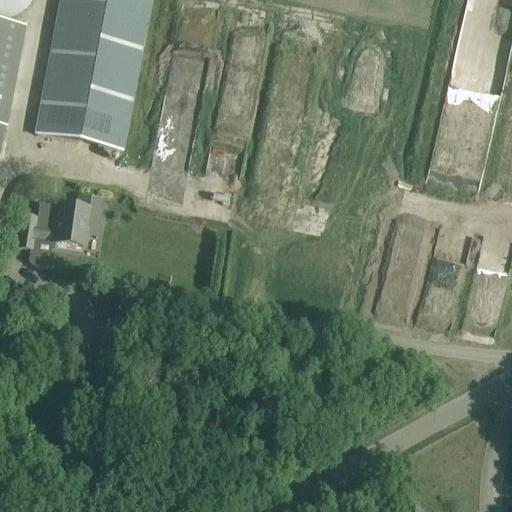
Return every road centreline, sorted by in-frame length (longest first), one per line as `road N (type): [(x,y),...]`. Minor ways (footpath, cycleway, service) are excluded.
road 1 (unclassified): [(0,355),(171,298),(223,298),(511,357)]
road 2 (unclassified): [(279,511),(511,384)]
road 3 (track): [(42,0),(0,191)]
